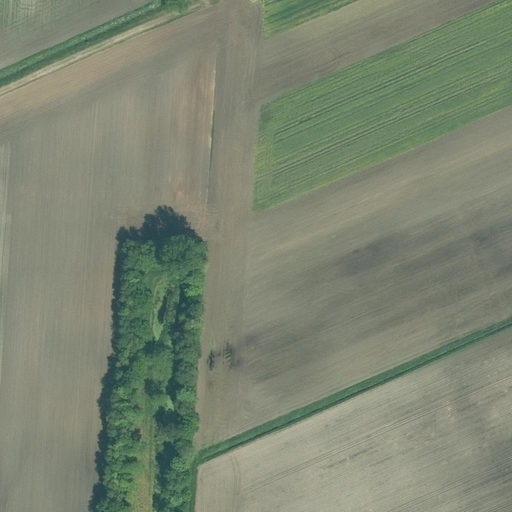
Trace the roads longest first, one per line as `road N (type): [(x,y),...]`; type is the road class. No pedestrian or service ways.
road 1 (track): [(190,511),(218,0)]
road 2 (track): [(210,0),(0,94)]
